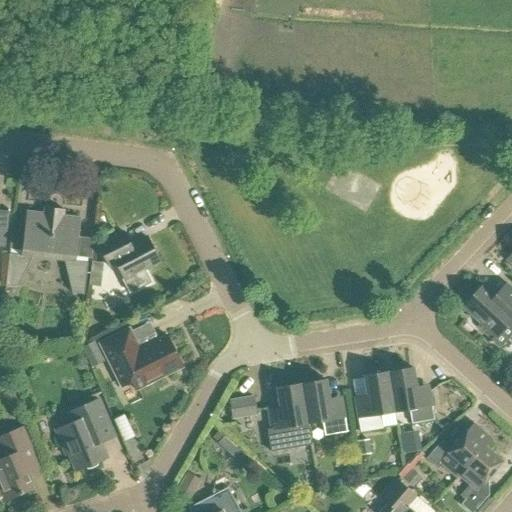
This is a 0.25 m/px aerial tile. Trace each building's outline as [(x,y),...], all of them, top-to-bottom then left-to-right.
[(81,306),(82,306),(87,263),(75,262),(80,218),(63,216),(64,210),(44,208),(43,214),(26,212),(21,255),(9,254),(4,296),(5,297),(6,286),(17,287),(32,258),(64,262),(72,294),(82,295),(81,306)] [(0,242),(5,243),(8,214),(0,213),(0,242)] [(131,247),(123,232),(97,245),(109,267),(116,264),(123,278),(122,279),(129,294),(151,283),(144,269),(159,261),(147,238),(131,247)] [(92,262),(91,272),(102,273),(103,264),(92,262)] [(483,285),(462,307),(480,324),(477,327),(493,341),(500,348),(511,334),(511,290),(505,283),(494,295),(483,285)] [(171,331),(185,328),(183,314),(169,317),(171,331)] [(139,349),(129,328),(99,344),(121,387),(131,382),(136,391),(182,368),(166,335),(139,349)] [(94,342),(82,348),(91,367),(103,361),(94,342)] [(413,368),(388,372),(394,412),(409,410),(411,424),(434,420),(429,390),(417,392),(413,368)] [(0,371),(0,392),(11,388),(3,370),(0,371)] [(380,415),(394,412),(388,372),(363,376),(367,400),(355,402),(360,433),(382,429),(380,415)] [(326,380),(301,384),(307,424),(322,422),(324,436),(346,432),(342,402),(329,404),(326,380)] [(307,424),(301,384),(276,388),(279,407),(267,409),(270,429),(267,430),(270,452),(310,445),(307,424)] [(13,389),(1,394),(4,402),(7,401),(10,408),(19,404),(13,389)] [(254,397),(229,401),(232,418),(257,414),(254,397)] [(100,442),(114,437),(98,400),(65,414),(65,415),(76,411),(80,420),(55,430),(62,446),(53,449),(54,450),(65,445),(75,470),(64,475),(65,476),(85,467),(87,469),(91,469),(94,467),(97,465),(97,462),(106,458),(100,442)] [(260,428),(259,420),(235,422),(236,430),(260,428)] [(439,463),(446,469),(456,478),(458,475),(465,468),(484,447),(491,440),(472,424),(451,449),(442,441),(426,459),(435,468),(439,463)] [(26,474),(40,469),(22,428),(0,437),(0,449),(4,458),(0,459),(0,492),(4,502),(33,489),(26,474)] [(368,440),(356,442),(358,455),(370,454),(368,440)] [(460,495),(466,500),(461,505),(469,511),(473,511),(487,495),(479,488),(501,462),(484,447),(465,468),(458,475),(469,485),(460,495)] [(411,471),(404,479),(413,488),(420,479),(411,471)] [(175,493),(190,501),(201,481),(186,473),(175,493)] [(411,511),(406,507),(415,496),(397,481),(381,499),(395,511),(394,511),(411,511)] [(239,511),(227,488),(188,508),(189,511),(239,511)]
